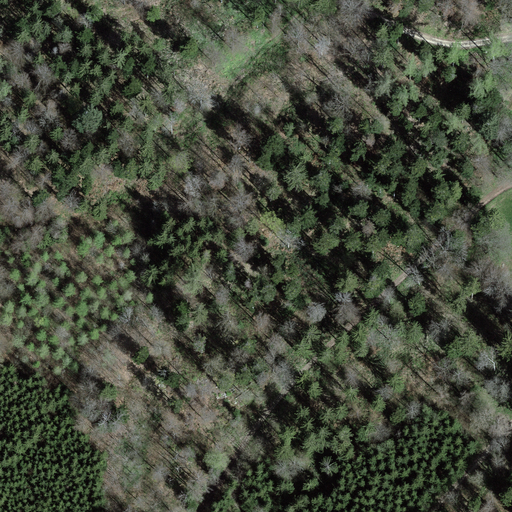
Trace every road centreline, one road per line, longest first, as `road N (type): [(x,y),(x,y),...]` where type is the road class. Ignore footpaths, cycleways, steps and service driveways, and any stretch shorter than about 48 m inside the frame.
road 1 (track): [(199,511),(294,378),(439,240),(511,183)]
road 2 (track): [(344,0),(410,36),(441,43),(511,37)]
